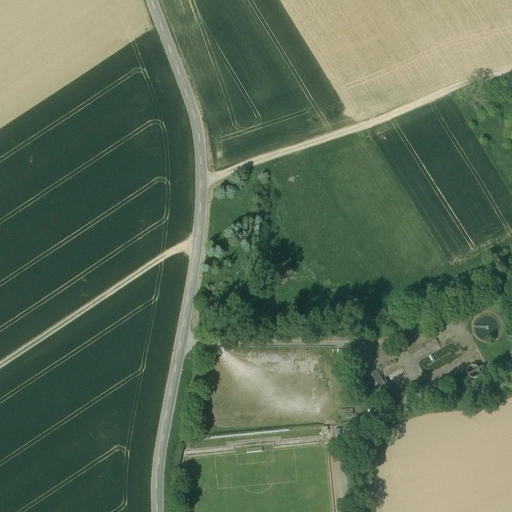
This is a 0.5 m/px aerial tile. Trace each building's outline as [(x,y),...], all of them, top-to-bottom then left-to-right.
[(489,342),(494,340),(498,337),(500,333),(501,328),(500,323),(498,319),(494,316),(489,314),(484,314),(480,316),(476,319),(473,323),(473,328),(473,333),(476,337),(480,340),(484,342),(489,342)] [(461,357),(454,343),(420,359),(427,374),(448,364),(447,364),(461,357)] [(475,379),(478,377),(479,375),(480,372),(478,369),(476,367),(472,367),(470,368),(468,371),(468,374),(469,377),(472,378),(475,379)] [(377,372),(366,377),(372,388),(382,382),(377,372)] [(438,382),(442,390),(459,381),(454,374),(438,382)]
